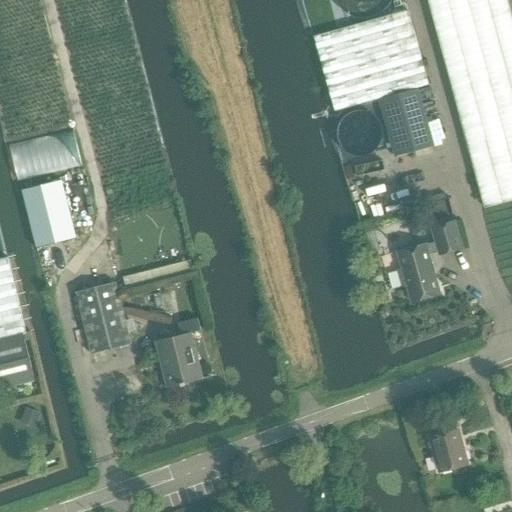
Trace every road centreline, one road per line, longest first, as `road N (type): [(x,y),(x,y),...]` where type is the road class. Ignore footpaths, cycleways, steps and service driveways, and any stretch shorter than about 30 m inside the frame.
road 1 (unclassified): [(58,511),(511,351)]
road 2 (track): [(102,227),(44,0)]
road 3 (track): [(451,160),(408,0)]
